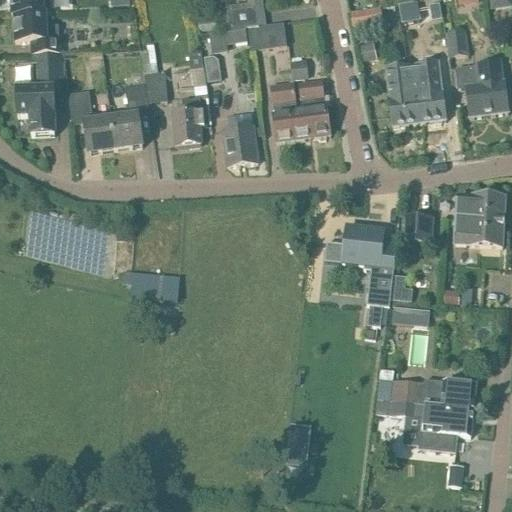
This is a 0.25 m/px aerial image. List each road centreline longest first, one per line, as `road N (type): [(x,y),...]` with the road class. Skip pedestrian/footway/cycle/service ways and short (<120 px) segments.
road 1 (residential): [(0,152),(86,203),(370,187)]
road 2 (residential): [(370,187),(332,0)]
road 3 (residential): [(494,511),(511,333)]
road 4 (residential): [(370,187),(511,167)]
